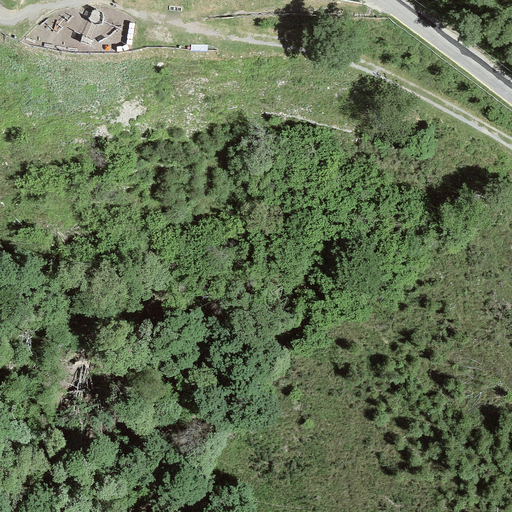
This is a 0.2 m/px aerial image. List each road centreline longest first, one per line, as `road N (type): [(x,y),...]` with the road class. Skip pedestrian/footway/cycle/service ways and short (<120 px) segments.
road 1 (track): [(511,146),(360,65),(193,28)]
road 2 (unclassified): [(384,0),(511,95)]
